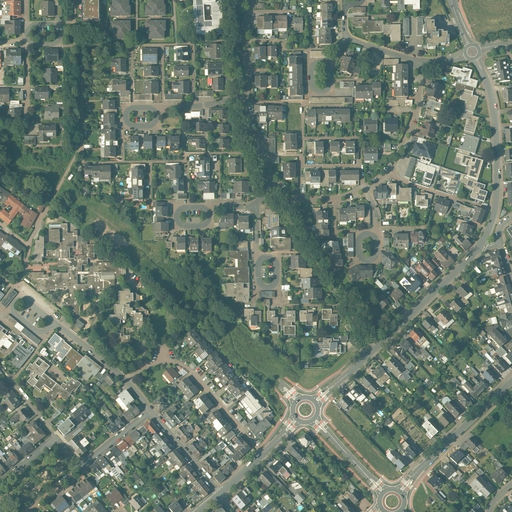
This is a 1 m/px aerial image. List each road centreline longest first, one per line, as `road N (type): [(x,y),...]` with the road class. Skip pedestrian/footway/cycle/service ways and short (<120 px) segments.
road 1 (tertiary): [(314,401),(480,244)]
road 2 (tertiary): [(480,244),(494,210),(496,134),(475,58)]
road 3 (residential): [(124,382),(153,363),(180,364),(252,444)]
road 4 (residential): [(511,381),(411,479)]
